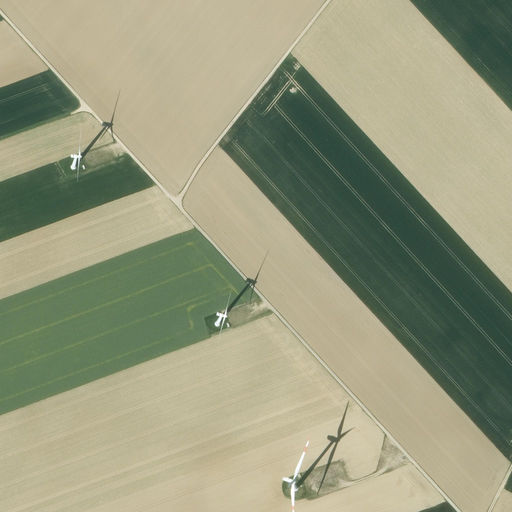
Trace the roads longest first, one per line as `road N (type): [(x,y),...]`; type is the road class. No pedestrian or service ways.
road 1 (track): [(123,145),(458,511)]
road 2 (track): [(180,207),(336,0)]
road 3 (track): [(0,10),(123,145)]
